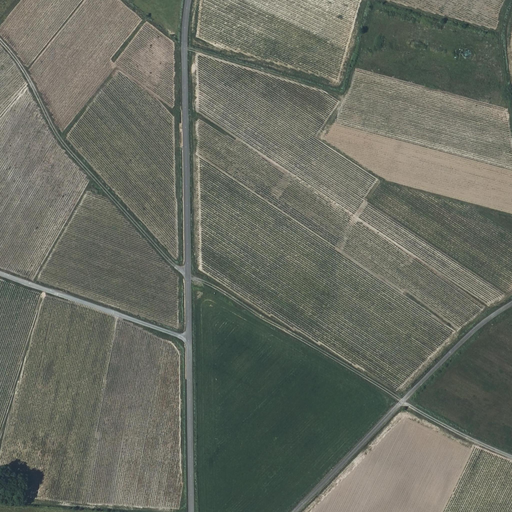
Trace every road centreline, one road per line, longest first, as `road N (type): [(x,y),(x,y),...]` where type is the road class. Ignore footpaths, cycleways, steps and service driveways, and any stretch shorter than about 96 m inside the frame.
road 1 (tertiary): [(191,511),(188,0)]
road 2 (track): [(183,48),(345,95),(371,1),(508,34)]
road 3 (track): [(511,458),(187,277)]
road 4 (track): [(0,41),(62,144),(187,277)]
road 5 (unclassified): [(511,304),(470,334),(292,511)]
